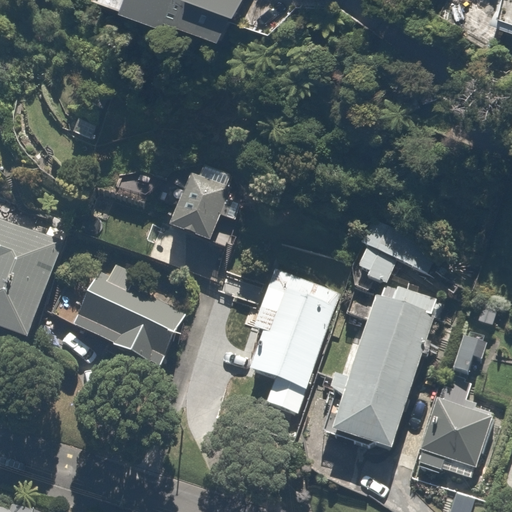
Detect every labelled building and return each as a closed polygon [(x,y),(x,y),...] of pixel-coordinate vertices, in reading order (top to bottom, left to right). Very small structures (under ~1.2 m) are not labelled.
[(246,0),(107,0),(231,43),(246,0)] [(478,5),(448,1),(444,30),(474,35),(478,5)] [(79,104),(68,132),(89,139),(99,112),(79,104)] [(172,205),(190,151),(128,130),(110,184),(172,205)] [(235,183),(192,166),(170,225),(213,242),(235,183)] [(0,323),(40,337),(73,238),(0,213),(0,323)] [(406,227),(370,216),(361,246),(365,247),(359,268),(370,271),(369,275),(390,281),(406,227)] [(264,331),(251,371),(274,378),(267,402),(301,412),(339,289),(273,268),(254,328),(264,331)] [(186,307),(94,271),(71,330),(164,365),(186,307)] [(432,309),(357,292),(351,315),(366,318),(353,376),(339,373),(335,393),(349,396),(341,431),(402,444),(432,309)] [(484,342),(463,335),(453,366),(474,372),(484,342)] [(218,414),(228,376),(197,368),(187,406),(218,414)] [(477,464),(491,413),(436,398),(422,449),(477,464)] [(471,511),(478,493),(455,486),(446,511),(471,511)] [(38,511),(0,502),(0,511),(38,511)]
